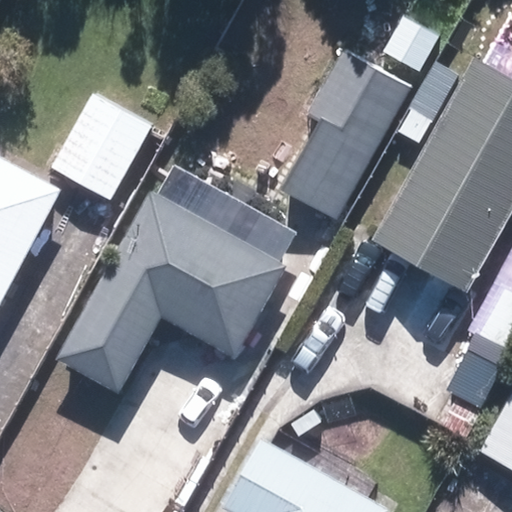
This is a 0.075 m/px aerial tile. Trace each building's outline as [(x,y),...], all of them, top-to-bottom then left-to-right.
[(416,85),(349,47),(311,114),(322,120),(285,186),(326,209),(341,218),(416,85)] [(511,68),(479,51),(378,232),(475,286),(511,218),(511,68)] [(103,187),(116,194),(156,122),(97,90),(57,161),(103,187)] [(0,145),(0,307),(69,184),(0,145)] [(63,352),(122,384),(165,307),(240,349),(307,228),(235,188),(173,154),(63,352)] [(511,282),(508,281),(480,330),(511,348),(511,282)] [(511,395),(484,446),(511,461),(511,395)] [(395,511),(398,507),(270,435),(229,506),(240,511),(395,511)]
